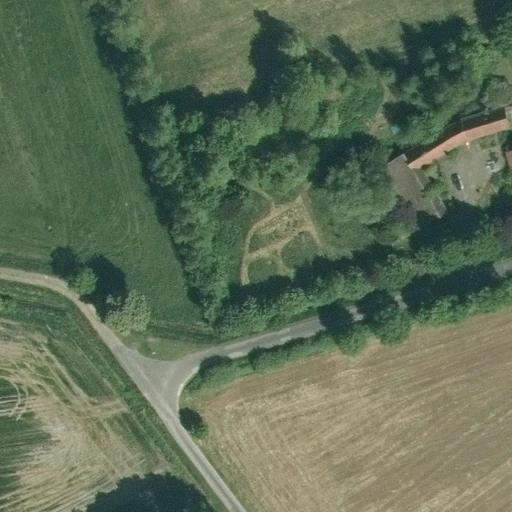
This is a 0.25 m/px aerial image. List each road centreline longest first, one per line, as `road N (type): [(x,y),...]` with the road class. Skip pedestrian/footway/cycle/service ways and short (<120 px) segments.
road 1 (residential): [(511,265),(142,380)]
road 2 (unclassified): [(142,380),(69,291),(0,275)]
road 3 (residential): [(142,380),(240,511)]
